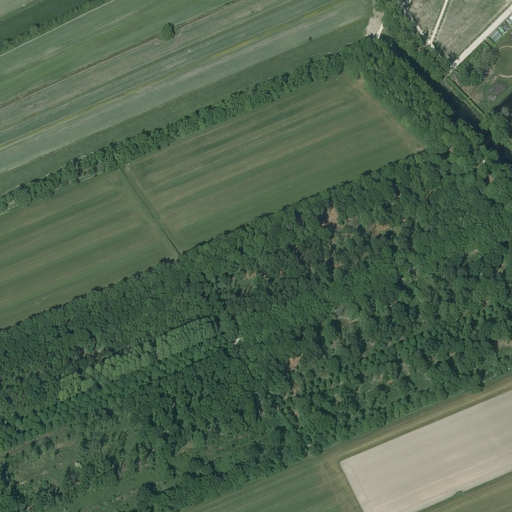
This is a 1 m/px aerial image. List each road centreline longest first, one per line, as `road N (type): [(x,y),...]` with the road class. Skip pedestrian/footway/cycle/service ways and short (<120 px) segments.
road 1 (track): [(511,225),(235,341),(282,403)]
road 2 (track): [(235,341),(0,441)]
